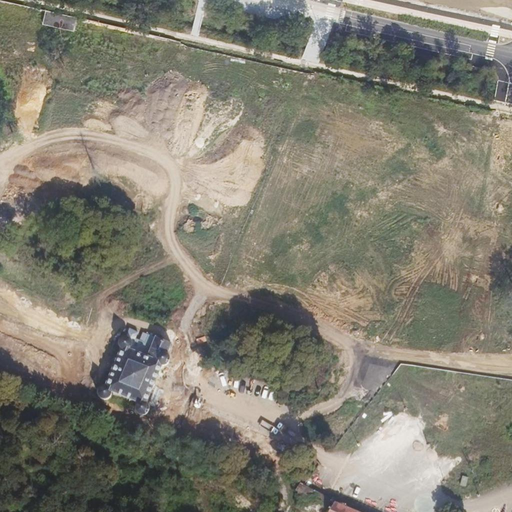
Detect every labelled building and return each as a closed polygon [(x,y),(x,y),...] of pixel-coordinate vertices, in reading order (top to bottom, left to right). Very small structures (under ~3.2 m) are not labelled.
[(0,0),(0,14),(43,23),(46,9),(0,0)] [(99,22),(96,36),(123,42),(126,29),(99,22)] [(167,83),(168,94),(176,93),(175,82),(167,83)] [(273,109),(269,101),(258,107),(250,94),(242,99),(253,120),(273,109)] [(295,101),(283,106),(289,118),(300,113),(295,101)] [(331,106),(320,112),(326,124),(337,117),(331,106)] [(380,191),(400,180),(393,168),(344,195),(353,212),(382,195),(380,191)] [(367,224),(378,220),(375,211),(363,216),(367,224)] [(367,260),(353,236),(332,248),(336,255),(344,250),(354,268),(367,260)] [(108,398),(109,395),(113,396),(135,404),(132,408),(132,412),(134,414),(137,416),(140,416),(142,416),(144,414),(146,411),(146,407),(146,402),(159,365),(161,365),(163,365),(165,363),(166,360),(166,357),(164,354),(168,343),(143,333),(139,340),(134,338),(136,333),(126,329),(124,337),(120,337),(117,339),(115,342),(114,346),(119,349),(105,387),(102,387),(99,388),(98,389),(96,392),(96,396),(98,398),(101,400),(104,400),(106,400),(108,398)] [(353,511),(329,502),(301,485),(289,504),(301,511),(353,511)]
